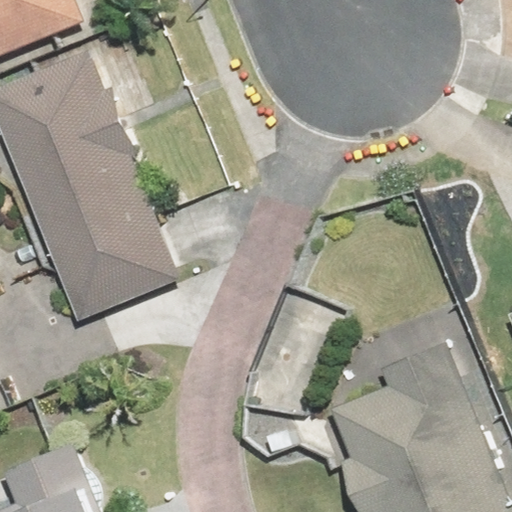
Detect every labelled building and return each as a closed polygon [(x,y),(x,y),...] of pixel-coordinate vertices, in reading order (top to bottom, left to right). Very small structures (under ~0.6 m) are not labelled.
[(0,0),(0,65),(102,23),(92,0),(0,0)] [(102,53),(2,95),(99,325),(199,283),(147,160),(157,155),(129,87),(119,91),(102,53)] [(392,389),(338,410),(358,459),(343,465),(361,511),(511,511),(511,485),(457,344),(386,371),(392,389)] [(0,388),(14,382),(0,348),(0,388)] [(32,507),(19,511),(117,511),(103,478),(87,440),(18,468),(32,507)]
